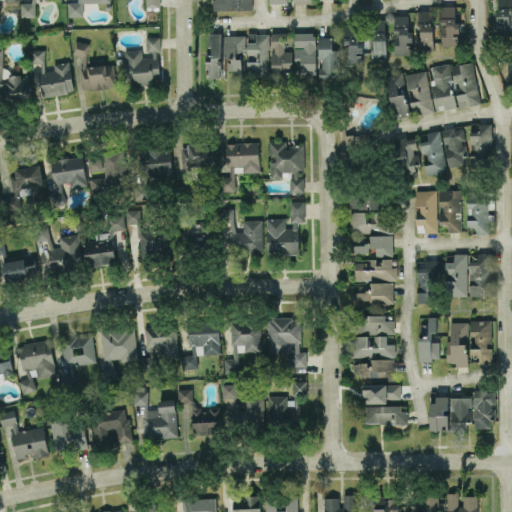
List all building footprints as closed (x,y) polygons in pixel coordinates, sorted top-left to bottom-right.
[(31,0),(31,2),(20,2),(21,16),(36,16),(35,0),(31,0)] [(110,0),(76,0),(77,2),(68,2),(68,16),(83,16),(83,3),(111,2),(110,0)] [(253,9),(252,0),(213,0),(214,10),(253,9)] [(497,0),(498,34),(511,34),(511,0),(497,0)] [(459,46),(458,21),(455,21),(455,6),(441,6),(442,46),(459,46)] [(419,10),(420,49),(433,49),(432,10),(419,10)] [(411,54),(410,41),(413,40),(413,30),(408,30),(408,15),(394,15),(395,54),(411,54)] [(386,59),(386,19),(371,19),(372,59),(386,59)] [(362,64),(363,41),(358,41),(359,26),(344,25),(343,64),(362,64)] [(292,51),(286,51),(285,32),(271,33),(272,73),(293,72),(292,51)] [(316,76),(315,32),(295,32),(295,62),(301,62),(301,76),(316,76)] [(221,33),(210,33),(210,54),(207,54),(207,78),(222,78),(221,33)] [(248,42),(247,75),(268,76),(270,34),(256,34),(255,42),(248,42)] [(246,35),(224,35),(224,59),(228,59),(227,70),(234,70),(234,78),(241,78),(241,52),(245,52),(246,35)] [(160,36),(147,36),(147,50),(160,50),(160,36)] [(332,37),(319,37),(320,79),(329,79),(329,75),(339,75),(339,49),(333,50),(332,37)] [(88,54),(89,42),(76,41),(75,53),(88,54)] [(31,73),(3,74),(3,48),(0,47),(0,99),(31,99),(31,73)] [(70,61),(53,63),(54,69),(46,70),(44,49),(35,50),(40,96),(74,92),(70,61)] [(160,82),(159,51),(152,51),(153,57),(142,57),(142,49),(125,50),(126,84),(160,82)] [(113,64),(87,66),(86,55),(78,55),(79,89),(114,87),(113,64)] [(480,103),(473,60),(432,67),(435,85),(432,86),(436,110),(480,103)] [(434,111),(426,69),(386,76),(394,118),(411,115),(434,111)] [(492,123),(471,122),(470,167),(491,167),(492,123)] [(464,164),(463,153),(466,152),(463,127),(443,129),(447,166),(464,164)] [(447,172),(441,130),(420,133),(426,175),(447,172)] [(369,144),(368,136),(352,137),(352,135),(345,135),(346,145),(369,144)] [(303,144),(287,144),(287,141),(269,141),(269,158),(270,179),(283,179),(282,171),(290,171),(291,192),(304,192),(304,177),(297,178),(297,171),(304,171),(303,144)] [(182,144),(183,167),(210,165),(209,144),(182,144)] [(171,148),(139,149),(140,176),(172,175),(171,148)] [(92,194),(115,191),(114,181),(129,180),(127,151),(88,155),(89,173),(103,171),(104,176),(90,178),(92,194)] [(70,188),(87,185),(81,155),(50,160),(54,184),(69,181),(70,188)] [(15,167),(16,175),(11,176),(14,202),(17,201),(17,195),(32,193),(31,187),(43,186),(40,164),(15,167)] [(461,189),(439,189),(440,232),(461,231),(461,189)] [(438,232),(437,190),(416,190),(416,206),(417,206),(418,232),(438,232)] [(351,192),(350,207),(387,208),(388,193),(351,192)] [(489,233),(488,193),(467,194),(468,226),(477,226),(477,233),(489,233)] [(305,201),(291,201),(290,220),(305,221),(305,201)] [(263,251),(262,219),(243,220),(243,231),(234,231),(234,208),(219,208),(220,241),(230,241),(230,252),(263,251)] [(140,209),(126,209),(127,223),(139,222),(140,259),(151,259),(151,242),(168,241),(168,230),(141,230),(140,209)] [(352,211),(352,253),(373,253),(373,256),(393,256),(393,233),(392,233),(392,211),(352,211)] [(124,213),(110,214),(110,229),(124,229),(124,213)] [(299,254),(298,221),(292,221),(292,227),(285,227),(285,217),(266,218),(267,255),(299,254)] [(215,220),(188,224),(192,245),(218,241),(215,220)] [(50,239),(48,224),(32,225),(34,241),(50,239)] [(85,240),(86,265),(114,263),(113,231),(95,232),(96,240),(85,240)] [(59,236),(61,247),(48,248),(51,269),(82,265),(78,234),(59,236)] [(468,254),(446,253),(445,295),(467,296),(468,254)] [(470,296),(492,295),(491,254),(469,254),(470,296)] [(37,274),(34,256),(2,262),(5,280),(37,274)] [(355,279),(397,278),(397,267),(391,267),(391,258),(367,258),(367,262),(355,262),(355,279)] [(418,302),(436,301),(435,282),(439,282),(439,259),(417,260),(418,302)] [(393,282),(358,283),(358,291),(351,292),(352,302),(393,301),(393,282)] [(352,334),(353,356),(395,356),(395,343),(387,343),(387,333),(394,333),(394,320),(386,320),(386,314),(357,314),(357,334),(352,334)] [(306,366),(306,351),(301,351),(300,317),(268,317),(268,352),(288,352),(288,342),(293,342),(294,366),(306,366)] [(439,359),(439,333),(437,333),(436,317),(429,317),(429,324),(419,324),(420,360),(439,359)] [(450,321),(451,340),(447,340),(447,361),(456,361),(456,366),(470,366),(469,355),(479,354),(479,362),(492,361),(492,347),(491,347),(491,319),(469,320),(469,321),(450,321)] [(238,352),(261,351),(260,320),(230,322),(231,343),(237,343),(238,352)] [(189,345),(204,344),(204,354),(220,353),(219,322),(188,323),(189,345)] [(144,326),(145,347),(159,346),(160,356),(178,355),(176,324),(144,326)] [(137,359),(135,327),(103,330),(107,376),(115,375),(114,360),(137,359)] [(95,362),(92,332),(61,335),(64,366),(95,362)] [(20,344),(26,379),(56,373),(50,338),(20,344)] [(238,372),(238,345),(234,345),(234,358),(224,359),(224,372),(238,372)] [(0,375),(13,374),(10,351),(0,352),(0,375)] [(182,355),(183,369),(198,367),(196,354),(182,355)] [(394,358),(371,358),(371,362),(353,362),(354,377),(395,376),(394,358)] [(36,388),(32,376),(19,381),(23,393),(36,388)] [(268,397),(268,421),(300,420),(299,393),(307,393),(307,381),(292,381),(293,396),(268,397)] [(238,383),(223,384),(224,420),(264,418),(264,398),(239,399),(238,383)] [(365,403),(388,403),(388,398),(401,398),(401,383),(364,384),(365,403)] [(176,399),(159,400),(159,408),(148,409),(147,385),(133,386),(134,404),(143,404),(144,438),(177,437),(176,399)] [(193,388),(178,388),(178,401),(193,400),(193,388)] [(474,427),(490,427),(491,419),(496,419),(496,390),(474,390),(474,427)] [(449,396),(437,395),(436,402),(431,402),(430,430),(448,431),(449,396)] [(471,397),(451,397),(451,430),(466,430),(466,420),(471,420),(471,397)] [(365,406),(366,424),(408,423),(408,405),(365,406)] [(192,408),(193,434),(221,433),(220,407),(192,408)] [(44,425),(18,430),(15,409),(0,411),(0,414),(2,426),(10,425),(16,458),(29,456),(30,458),(49,455),(44,425)] [(131,440),(127,409),(91,413),(95,442),(109,440),(107,429),(116,428),(117,442),(131,440)] [(53,449),(87,448),(86,423),(72,423),(72,413),(52,414),(53,449)] [(477,511),(477,495),(462,495),(463,505),(458,505),(458,492),(446,493),(446,511),(477,511)] [(324,497),(324,511),(354,511),(355,494),(343,494),(343,506),(339,506),(339,497),(324,497)] [(407,505),(407,511),(438,511),(438,494),(423,494),(423,505),(407,505)] [(260,511),(261,495),(234,495),(233,511),(260,511)] [(397,511),(398,499),(385,498),(385,496),(366,495),(365,511),(397,511)] [(266,497),(265,511),(297,511),(298,497),(278,496),(278,498),(266,497)] [(216,511),(215,497),(184,499),(184,511),(216,511)]
